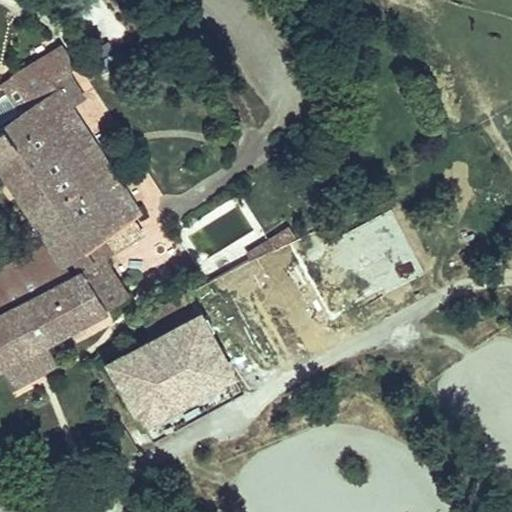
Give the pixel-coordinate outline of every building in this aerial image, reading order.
[(0,127),(74,82),(64,66),(69,63),(56,43),(0,79),(0,84),(3,89),(0,91),(0,127)] [(47,341),(131,294),(109,256),(144,236),(135,221),(66,101),(65,100),(69,97),(70,99),(81,92),(74,82),(0,127),(0,164),(46,237),(18,253),(0,265),(0,280),(5,289),(0,292),(0,368),(13,390),(59,363),(47,341)] [(366,214),(401,274),(415,266),(380,205),(366,214)] [(301,213),(252,240),(259,252),(269,247),(280,240),(308,225),(301,213)] [(349,224),(384,284),(401,274),(366,214),(349,224)] [(305,250),(338,311),(384,284),(349,224),(305,250)] [(280,240),(269,247),(280,265),(292,258),(280,240)] [(269,247),(259,252),(152,312),(164,330),(154,335),(190,395),(338,311),(305,250),(292,258),(280,265),(269,247)] [(190,395),(154,335),(120,357),(152,416),(190,395)]
